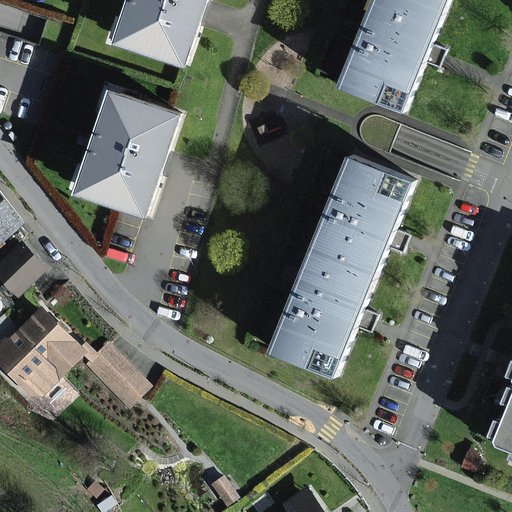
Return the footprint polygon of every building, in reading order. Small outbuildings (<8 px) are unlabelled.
[(206,0),(132,0),(118,42),(184,64),(206,0)] [(429,53),(449,0),(374,0),(341,86),(407,111),(429,53)] [(180,118),(111,95),(78,192),(147,216),(180,118)] [(356,315),(389,236),(411,181),(351,160),(274,349),(332,373),(356,315)] [(0,245),(27,227),(0,187),(0,245)] [(47,270),(24,243),(0,263),(0,274),(17,295),(47,270)] [(89,355),(46,307),(0,347),(0,363),(35,403),(82,361),(89,355)] [(82,361),(129,412),(148,394),(155,388),(110,340),(89,355),(82,361)] [(326,511),(311,487),(283,504),(288,511),(326,511)]
